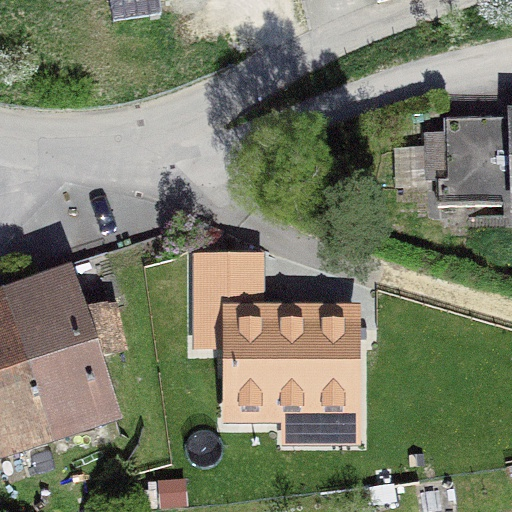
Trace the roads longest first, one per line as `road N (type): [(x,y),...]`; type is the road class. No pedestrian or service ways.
road 1 (residential): [(145,136),(236,136),(511,67)]
road 2 (residential): [(145,136),(379,18),(443,0)]
road 3 (residential): [(0,141),(44,150),(145,136)]
road 4 (track): [(379,275),(511,320)]
